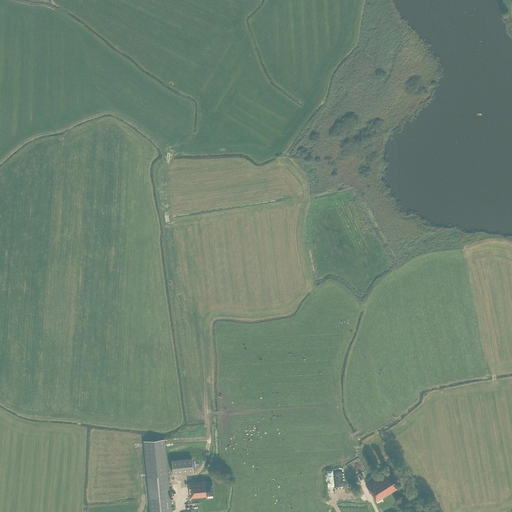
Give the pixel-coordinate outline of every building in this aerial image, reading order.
[(171,511),(164,439),(143,441),(149,511),(171,511)] [(193,472),(192,458),(171,459),(172,474),(193,472)] [(402,485),(392,470),(386,474),(386,473),(366,485),(376,502),(396,489),(396,488),(402,485)] [(206,496),(206,495),(213,495),(212,481),(204,482),(189,483),(190,498),(206,496)] [(345,484),(347,490),(355,487),(353,481),(345,484)]
